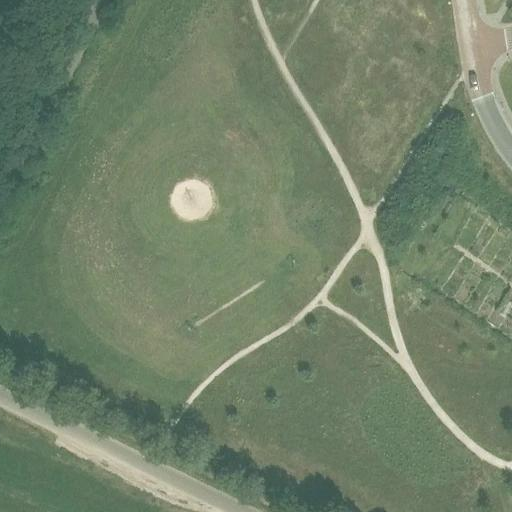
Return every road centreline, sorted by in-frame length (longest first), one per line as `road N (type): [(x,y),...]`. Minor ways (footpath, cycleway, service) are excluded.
road 1 (residential): [(237,511),(0,394)]
road 2 (residential): [(0,184),(102,0)]
